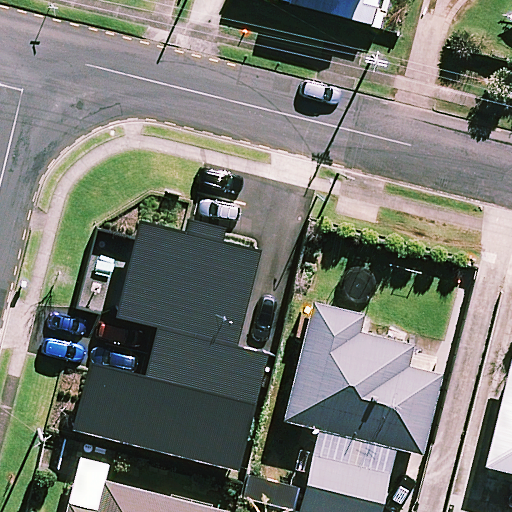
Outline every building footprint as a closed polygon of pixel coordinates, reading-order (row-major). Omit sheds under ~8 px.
[(276,0),(370,23),(375,0),(276,0)] [(219,444),(276,219),(143,185),(117,289),(157,299),(126,421),(219,444)] [(360,314),(313,302),(284,418),(419,452),(440,371),(404,362),(408,343),(356,330),(360,314)] [(511,359),(510,360),(485,464),(498,467),(494,485),(511,489),(511,359)] [(375,511),(386,473),(309,454),(295,511),(297,511),(375,511)] [(222,511),(103,482),(96,511),(68,505),(66,511),(222,511)]
